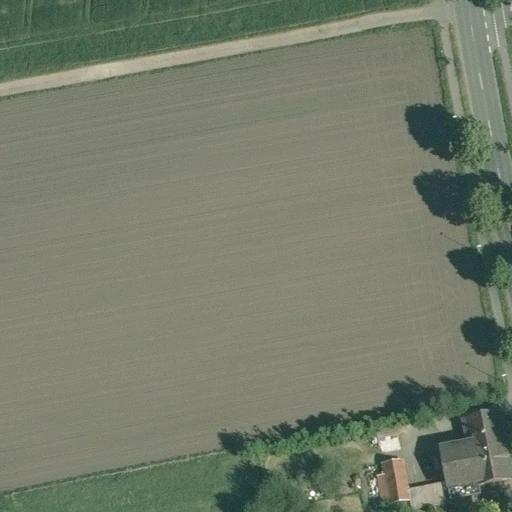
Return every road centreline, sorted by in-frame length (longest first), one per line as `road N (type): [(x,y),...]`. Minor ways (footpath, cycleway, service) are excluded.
road 1 (track): [(0,94),(470,7)]
road 2 (secondary): [(470,7),(511,229)]
